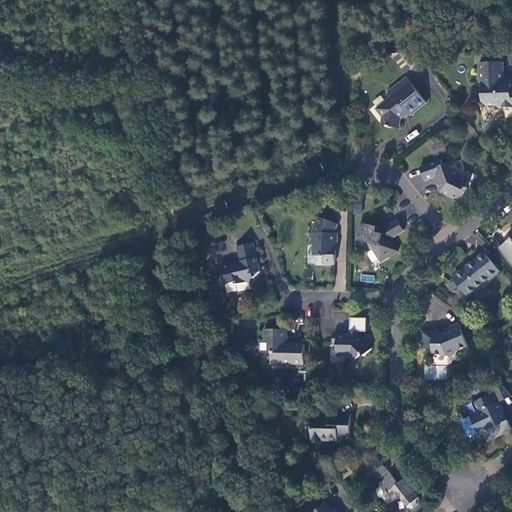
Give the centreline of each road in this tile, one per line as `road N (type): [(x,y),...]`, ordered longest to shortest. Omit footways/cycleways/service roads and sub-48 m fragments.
road 1 (track): [(131,0),(209,327),(276,511)]
road 2 (track): [(334,0),(349,151),(342,173),(183,205)]
road 3 (residential): [(475,481),(445,466),(402,422),(399,291)]
